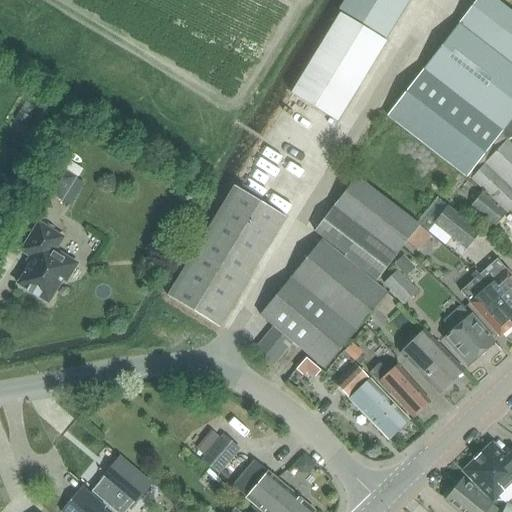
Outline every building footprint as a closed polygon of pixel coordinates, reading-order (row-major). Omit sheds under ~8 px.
[(384,39),(408,0),(345,0),(339,11),(384,39)] [(511,65),(511,13),(494,0),(477,0),(459,25),(511,65)] [(385,44),(339,16),(290,96),(335,124),(385,44)] [(511,65),(459,25),(457,27),(421,73),(501,135),(511,121),(511,65)] [(501,135),(421,73),(387,117),(467,178),(501,135)] [(511,138),(511,121),(501,135),(506,141),(511,138)] [(470,180),(506,141),(501,135),(467,178),(470,180)] [(511,146),(506,141),(470,180),(508,215),(511,210),(511,146)] [(288,191),(295,181),(274,168),(280,159),(263,148),(240,181),(285,211),(295,196),(288,191)] [(78,177),(83,170),(66,160),(61,167),(78,177)] [(58,166),(44,189),(62,200),(62,199),(75,178),(76,177),(58,166)] [(343,256),(365,273),(375,281),(394,255),(395,256),(419,226),(356,177),(332,208),(333,208),(314,232),(344,254),(343,256)] [(234,187),(182,273),(167,297),(218,328),(285,218),(234,187)] [(496,228),(508,215),(482,193),(470,207),(496,228)] [(464,251),(478,234),(437,200),(417,224),(445,246),(451,240),(464,251)] [(33,258),(24,273),(18,285),(48,304),(63,280),(66,282),(76,265),(55,251),(63,239),(39,224),(22,252),(33,258)] [(94,236),(83,253),(91,258),(102,241),(94,236)] [(320,243),(260,316),(274,328),(255,350),(273,364),(292,343),(325,370),(388,295),(320,243)] [(406,277),(414,269),(403,257),(394,266),(406,277)] [(479,276),(476,273),(472,276),(475,279),(461,292),(470,302),(468,303),(499,337),(511,325),(511,275),(507,270),(506,271),(496,260),(479,276)] [(418,294),(397,273),(384,286),(405,307),(418,294)] [(479,327),(469,316),(461,306),(443,322),(451,332),(444,339),(466,365),(492,342),(479,327)] [(463,371),(434,342),(424,332),(400,356),(410,366),(439,395),(463,371)] [(364,360),(358,355),(361,352),(352,344),(344,353),(359,366),(364,360)] [(294,368),(308,381),(319,370),(305,356),(294,368)] [(380,364),(369,375),(389,396),(411,419),(429,402),(408,379),(409,378),(398,366),(389,374),(380,364)] [(354,365),(334,384),(389,440),(409,421),(354,365)] [(221,440),(205,459),(203,462),(215,471),(235,447),(223,438),(221,440)] [(463,472),(490,501),(506,502),(511,496),(511,451),(506,457),(493,443),(463,472)] [(64,471),(112,511),(126,511),(150,483),(120,457),(121,457),(109,447),(64,471)] [(237,491),(246,498),(262,511),(311,511),(313,510),(268,472),(265,476),(256,468),(237,491)] [(499,511),(462,481),(445,501),(458,511),(499,511)] [(61,511),(60,511),(106,511),(88,497),(80,489),(61,511)]
